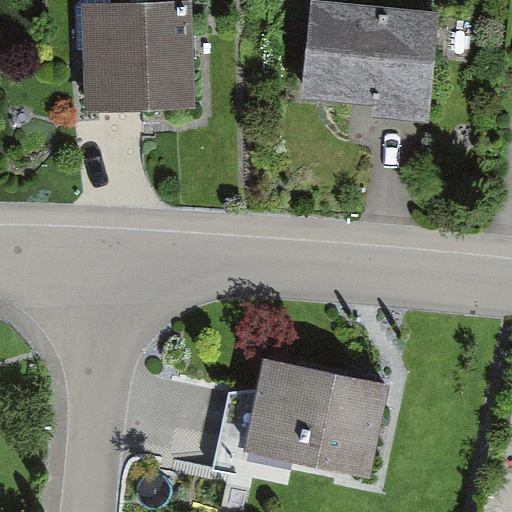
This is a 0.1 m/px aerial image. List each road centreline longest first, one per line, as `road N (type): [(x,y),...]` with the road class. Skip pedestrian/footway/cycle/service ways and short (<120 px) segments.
road 1 (residential): [(511,284),(115,255)]
road 2 (residential): [(87,511),(115,255)]
